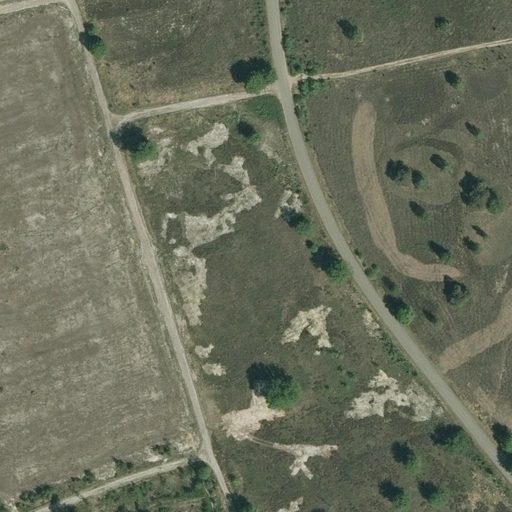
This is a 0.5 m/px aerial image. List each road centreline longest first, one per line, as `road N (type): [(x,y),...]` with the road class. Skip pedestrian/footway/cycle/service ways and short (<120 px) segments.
road 1 (unclassified): [(511,476),(384,315),(328,222),(293,132),(272,0)]
road 2 (track): [(230,511),(73,0)]
road 3 (track): [(212,455),(93,489),(47,511)]
